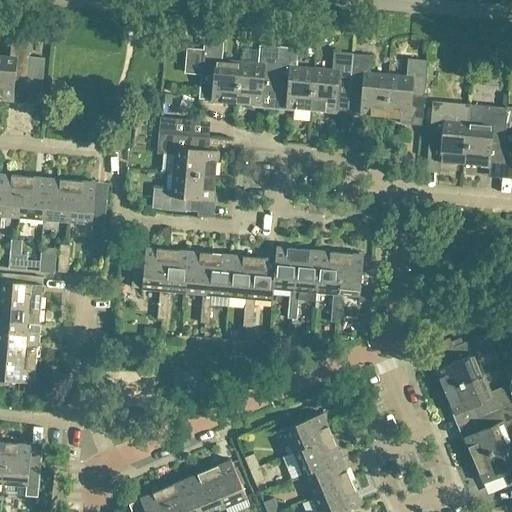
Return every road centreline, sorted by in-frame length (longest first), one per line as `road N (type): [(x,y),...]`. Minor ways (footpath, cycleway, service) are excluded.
road 1 (residential): [(109,277),(115,214),(239,225),(278,201),(282,160),(328,164),(405,194)]
road 2 (residential): [(93,511),(96,481),(108,462),(375,350)]
road 3 (residential): [(59,0),(166,9),(226,0)]
road 4 (residential): [(346,0),(511,14)]
road 5 (residential): [(375,350),(392,343),(402,230)]
